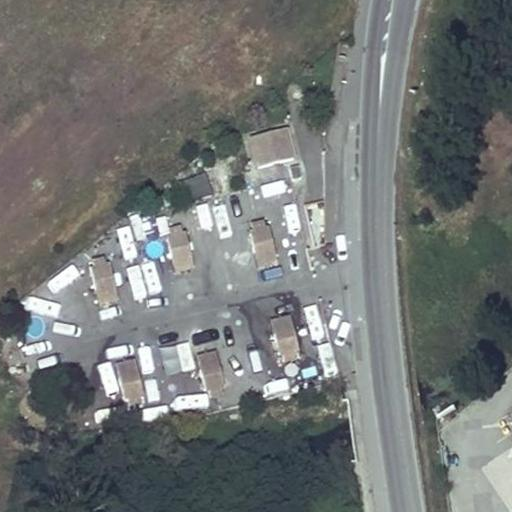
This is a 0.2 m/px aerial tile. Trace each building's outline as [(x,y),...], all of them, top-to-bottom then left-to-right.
[(252,140),(258,168),(296,159),(289,131),(252,140)] [(252,234),(260,268),(278,264),(270,230),(266,231),(264,222),(254,224),(256,233),(252,234)] [(168,239),(176,274),(194,270),(186,235),(181,236),(179,228),(169,230),(171,239),(168,239)] [(91,271),(99,306),(117,302),(109,267),(104,268),(102,260),(92,262),(94,271),(91,271)] [(298,353),(290,318),(272,322),(280,357),(285,356),(287,365),(297,362),(295,354),(298,353)] [(224,388),(216,354),(198,358),(206,392),(211,391),(213,400),(223,398),(221,389),(224,388)] [(143,396),(135,362),(117,366),(125,401),(130,399),(132,408),(142,406),(140,397),(143,396)]
